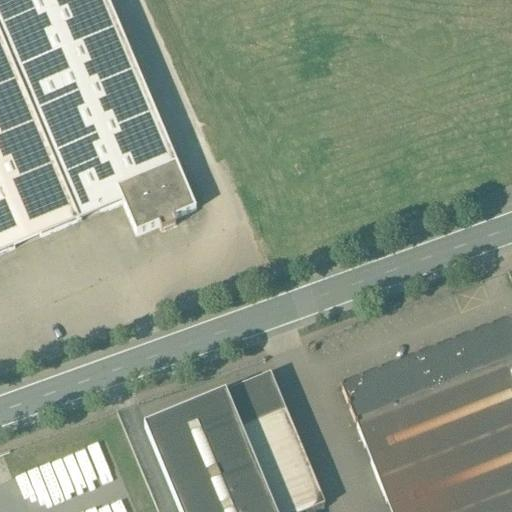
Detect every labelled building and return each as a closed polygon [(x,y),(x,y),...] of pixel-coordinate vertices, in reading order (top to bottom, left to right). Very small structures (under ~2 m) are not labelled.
[(0,0),(0,257),(125,206),(115,182),(175,157),(106,0),(0,0)] [(137,234),(197,208),(175,157),(115,182),(125,206),(137,234)] [(511,511),(511,323),(340,389),(388,511),(511,511)] [(295,405),(280,370),(236,388),(251,423),(295,405)] [(236,388),(155,421),(193,511),(287,511),(251,423),(236,388)]
